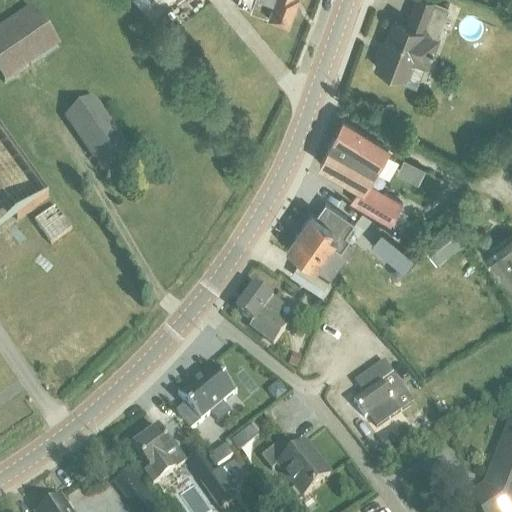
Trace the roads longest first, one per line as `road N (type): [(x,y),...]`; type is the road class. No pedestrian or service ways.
road 1 (residential): [(398,511),(319,399),(197,307)]
road 2 (tertiary): [(0,480),(132,379),(197,307)]
road 3 (tertiary): [(197,307),(240,248),(315,104)]
road 4 (residential): [(315,104),(511,195)]
